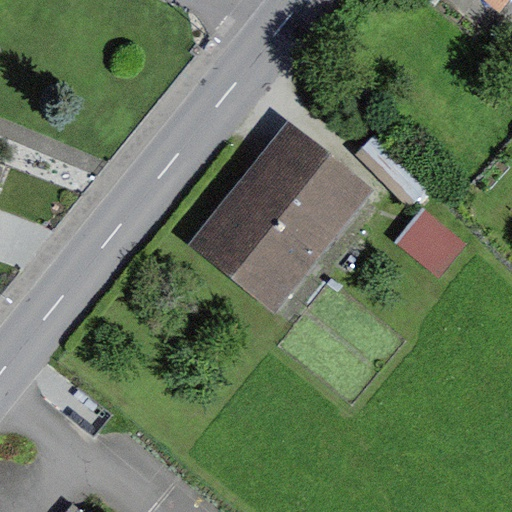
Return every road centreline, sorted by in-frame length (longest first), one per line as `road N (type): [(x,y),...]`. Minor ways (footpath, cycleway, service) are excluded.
road 1 (tertiary): [(0,368),(273,34)]
road 2 (unknown): [(0,387),(156,511)]
